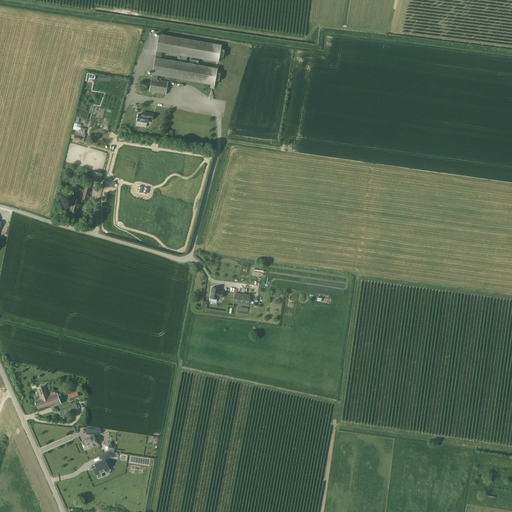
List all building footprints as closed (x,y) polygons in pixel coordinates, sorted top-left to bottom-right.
[(159,34),(149,91),(166,94),(168,80),(157,78),(158,75),(210,84),(210,88),(214,89),(216,81),(219,81),(220,74),(217,73),(218,69),(167,60),(169,53),(219,62),(220,57),(223,58),(224,50),(221,50),(222,45),(159,34)] [(95,80),(96,75),(87,73),(85,81),(86,81),(89,82),(90,78),(95,80)] [(152,120),(153,114),(142,112),(142,115),(138,115),(137,122),(147,124),(148,119),(152,120)] [(86,129),(77,126),(73,140),(84,143),(86,134),(85,134),(86,129)] [(104,136),(104,135),(104,133),(104,132),(103,131),(102,130),(101,129),(100,128),(98,128),(97,128),(95,128),(94,128),(93,130),(92,131),(91,132),(91,133),(91,135),(91,136),(91,137),(92,139),(93,139),(94,140),(95,141),(97,141),(98,141),(99,141),(101,141),(102,139),(103,139),(104,137),(104,136)] [(94,172),(92,180),(100,182),(102,174),(94,172)] [(73,196),(69,212),(77,214),(81,199),(87,200),(90,189),(85,187),(83,196),(80,195),(79,198),(73,196)] [(219,289),(212,288),(210,298),(217,299),(218,297),(223,298),(223,292),(219,291),(219,289)] [(234,303),(249,305),(250,295),(235,293),(234,303)] [(61,404),(57,393),(49,396),(45,386),(37,389),(40,395),(38,395),(38,397),(35,398),(36,401),(35,401),(39,412),(61,404)] [(79,396),(77,391),(68,394),(70,399),(79,396)] [(62,416),(79,410),(76,402),(70,404),(71,407),(60,411),(62,416)] [(84,450),(96,445),(93,436),(80,442),(84,450)] [(103,460),(95,464),(97,467),(95,468),(95,469),(93,470),(95,474),(97,479),(101,477),(100,474),(104,472),(107,475),(110,471),(107,469),(103,460)]
